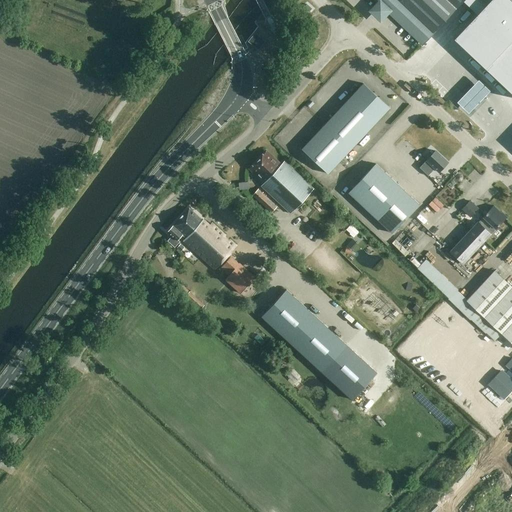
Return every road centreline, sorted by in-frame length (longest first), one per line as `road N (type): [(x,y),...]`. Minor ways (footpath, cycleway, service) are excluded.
road 1 (unclassified): [(0,454),(100,317),(158,220),(268,119)]
road 2 (primary): [(0,388),(115,232),(236,93)]
road 3 (unclassified): [(511,182),(350,32)]
